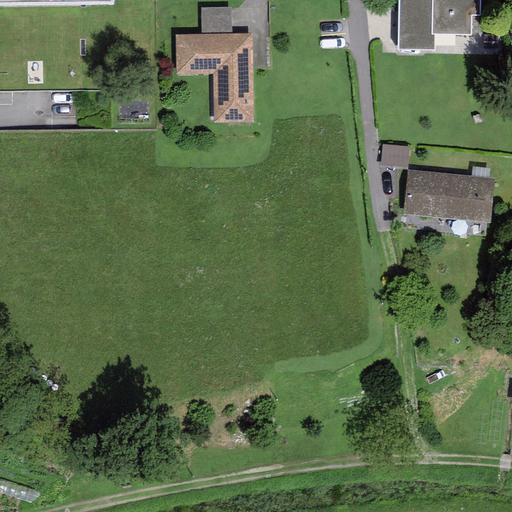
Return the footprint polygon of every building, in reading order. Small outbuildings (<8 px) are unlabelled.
[(434,50),(434,34),(470,35),(470,15),(480,15),(479,0),(398,0),(398,49),(434,50)] [(231,8),(201,8),(201,35),(231,35),(231,8)] [(201,35),(176,36),(176,75),(214,74),(215,122),(251,122),(250,35),(231,35),(201,35)] [(382,145),(381,167),(407,169),(408,147),(382,145)] [(407,171),(403,215),(490,223),(494,179),(407,171)]
